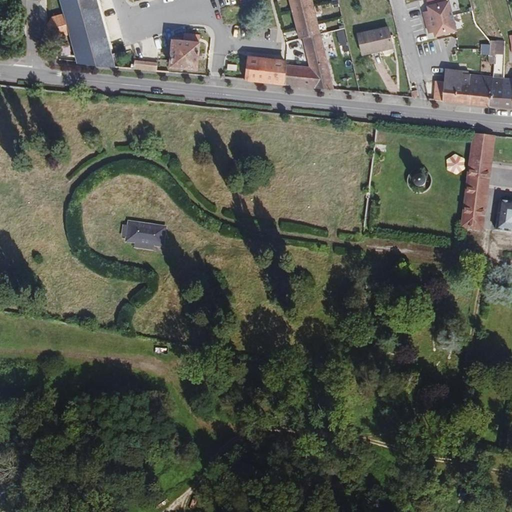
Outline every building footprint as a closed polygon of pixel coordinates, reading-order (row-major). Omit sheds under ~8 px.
[(71,36),(81,63),(116,67),(113,53),(96,0),(60,0),(65,15),(54,19),(49,26),(52,35),(60,39),(71,36)] [(288,0),(299,39),(301,38),(320,33),(312,0),(288,0)] [(427,9),(422,11),(424,20),(452,13),(448,0),(443,0),(426,4),(427,9)] [(452,13),(424,20),(428,33),(432,32),(434,38),(457,32),(452,13)] [(356,32),(361,55),(394,47),(389,24),(356,32)] [(173,39),(170,66),(196,69),(200,42),(198,42),(198,35),(180,33),(180,39),(173,39)] [(307,65),(284,65),(283,84),(334,88),(320,33),(301,38),(307,65)] [(497,43),(496,53),(504,55),(505,45),(497,43)] [(278,84),(280,64),(280,62),(241,58),(239,80),(278,84)] [(135,60),(134,69),(168,73),(169,69),(168,69),(168,64),(135,60)] [(491,107),(494,79),(469,77),(462,77),(463,74),(445,72),(444,84),(442,102),(491,107)] [(501,109),(504,80),(494,79),(491,107),(501,109)] [(511,107),(511,80),(504,80),(501,109),(511,109),(511,107)] [(435,101),(442,102),(444,84),(436,83),(435,101)] [(494,136),(471,132),(458,225),(481,229),(494,136)] [(371,149),(366,200),(381,200),(386,151),(371,149)] [(465,155),(446,156),(446,173),(465,172),(465,155)] [(419,187),(423,185),(425,182),(424,179),(422,176),(418,175),(415,176),(412,179),(413,183),(415,186),(419,187)] [(511,202),(498,201),(494,232),(511,234),(511,202)] [(163,228),(129,224),(128,226),(124,225),(122,235),(126,235),(125,240),(133,241),(133,246),(152,249),(153,244),(161,245),(163,228)]
